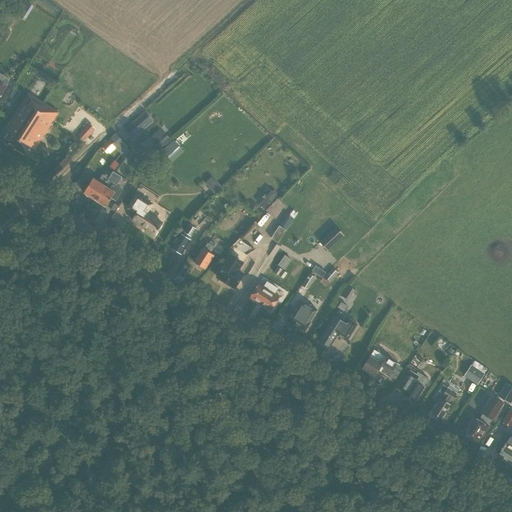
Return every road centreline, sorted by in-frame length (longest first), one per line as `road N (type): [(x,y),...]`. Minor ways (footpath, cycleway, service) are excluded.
road 1 (tertiary): [(511,499),(34,198)]
road 2 (track): [(291,511),(199,400),(188,356),(192,313)]
